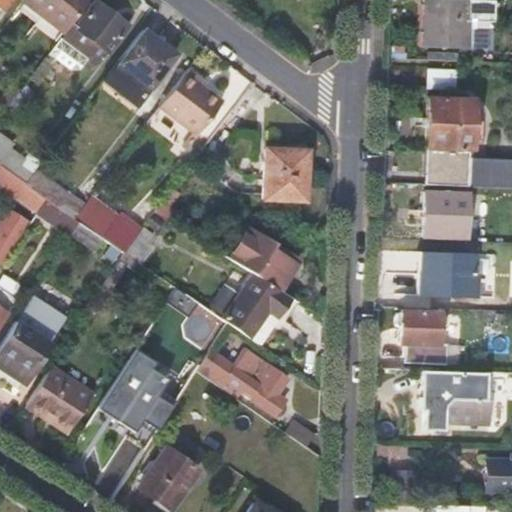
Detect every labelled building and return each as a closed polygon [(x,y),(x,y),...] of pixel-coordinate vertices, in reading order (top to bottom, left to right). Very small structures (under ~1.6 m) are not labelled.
[(0,0),(0,9),(1,8),(4,10),(11,0),(0,0)] [(24,0),(22,3),(61,33),(68,24),(85,0),(24,0)] [(91,0),(71,27),(68,24),(61,33),(57,39),(46,54),(68,71),(74,70),(83,58),(92,65),(102,50),(106,53),(127,26),(94,0),(91,0)] [(494,1),(484,0),(423,0),(421,47),(466,48),(467,21),(493,22),(494,1)] [(173,53),(140,28),(100,81),(135,107),(173,53)] [(185,68),(155,108),(193,136),(218,102),(195,83),(198,79),(185,68)] [(454,69),(425,68),(424,88),(453,89),(454,69)] [(511,158),(468,157),(470,100),(424,98),(422,170),(421,185),(511,188),(511,158)] [(0,166),(24,183),(34,169),(38,163),(26,155),(23,159),(8,148),(11,144),(0,137),(0,166)] [(304,200),(304,150),(264,149),(262,199),(304,200)] [(0,187),(14,197),(24,183),(0,166),(0,187)] [(83,203),(34,169),(24,183),(45,197),(73,216),(83,203)] [(462,238),(465,194),(422,192),(420,237),(462,238)] [(32,216),(66,238),(78,220),(73,216),(45,197),(32,216)] [(4,204),(0,210),(0,262),(2,264),(30,219),(4,204)] [(246,228),(227,258),(250,273),(278,290),(295,264),(270,249),(273,244),(246,228)] [(123,251),(104,238),(95,250),(115,264),(123,251)] [(469,275),(470,254),(418,252),(417,274),(415,274),(415,296),(472,298),(473,275),(469,275)] [(250,273),(220,318),(226,322),(237,329),(248,337),(265,310),(276,318),(289,297),(278,290),(250,273)] [(398,309),(397,343),(404,343),(403,362),(459,365),(459,345),(437,345),(438,311),(398,309)] [(237,329),(226,322),(223,327),(234,335),(237,329)] [(45,347),(10,325),(0,339),(0,380),(16,391),(45,347)] [(248,337),(237,329),(234,335),(247,344),(243,349),(248,353),(256,343),(248,337)] [(155,362),(133,348),(95,407),(133,431),(141,420),(156,430),(172,406),(156,396),(167,378),(151,368),(155,362)] [(231,368),(207,352),(195,371),(232,397),(236,391),(251,400),(250,403),(272,417),(273,415),(283,400),(274,394),(285,377),(248,353),(243,349),(231,368)] [(23,405),(45,420),(49,415),(68,427),(89,393),(48,367),(23,405)] [(483,400),(484,372),(419,369),(418,411),(423,411),(422,430),(444,431),(445,422),(486,423),(487,400),(483,400)] [(65,432),(68,427),(49,415),(45,420),(65,432)] [(291,420),(283,433),(304,447),(312,434),(291,420)] [(168,510),(195,469),(163,448),(136,488),(168,510)] [(511,499),(511,460),(487,460),(486,492),(511,493),(511,499)] [(407,503),(408,473),(384,472),(382,503),(407,503)]
